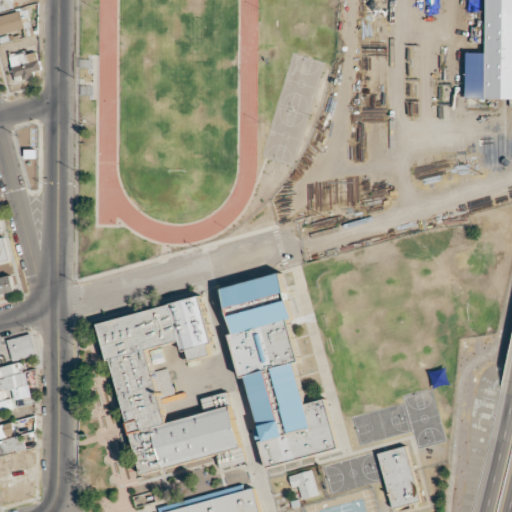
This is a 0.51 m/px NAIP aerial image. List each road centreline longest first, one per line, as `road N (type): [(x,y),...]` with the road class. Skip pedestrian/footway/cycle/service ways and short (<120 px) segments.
road 1 (secondary): [(59,0),(55,507)]
road 2 (residential): [(0,136),(59,306)]
